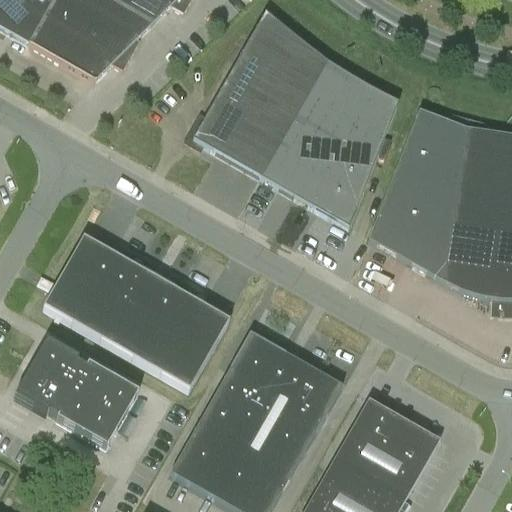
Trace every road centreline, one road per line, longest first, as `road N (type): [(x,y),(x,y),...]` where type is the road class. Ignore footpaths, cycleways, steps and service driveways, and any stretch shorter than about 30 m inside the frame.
road 1 (unclassified): [(511,401),(74,160)]
road 2 (secondary): [(354,0),(404,34),(511,68)]
road 3 (unclassified): [(74,160),(0,288)]
